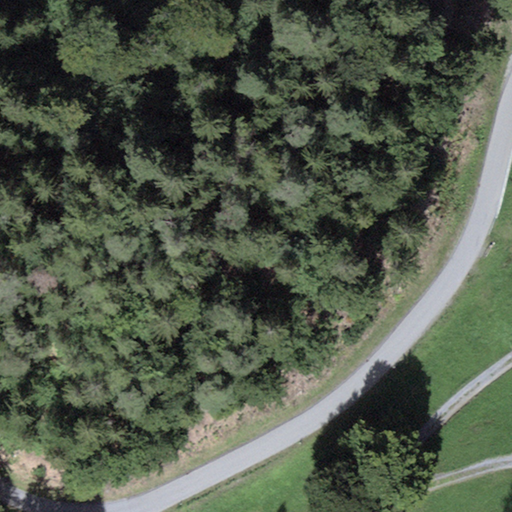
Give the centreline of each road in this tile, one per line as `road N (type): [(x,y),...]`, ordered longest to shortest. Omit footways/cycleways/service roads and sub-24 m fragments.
road 1 (unclassified): [(123,511),(252,457),(375,367),(470,244),(511,103)]
road 2 (track): [(511,358),(462,394),(343,511)]
road 3 (track): [(348,506),(511,463)]
